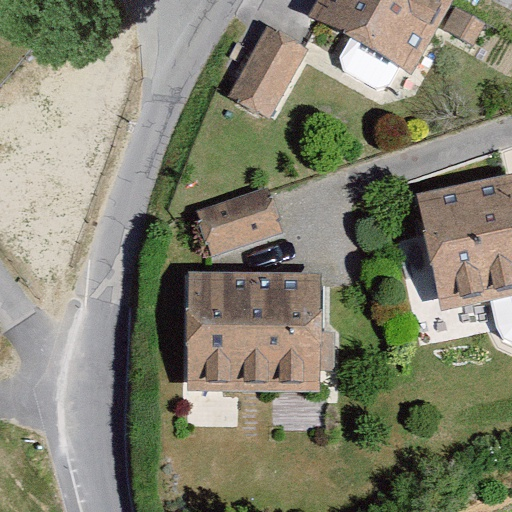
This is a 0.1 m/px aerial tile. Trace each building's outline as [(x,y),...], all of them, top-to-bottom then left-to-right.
[(324,0),(312,22),(415,79),(458,0),(324,0)] [(271,44),(233,111),(273,134),(312,67),(271,44)] [(511,175),(419,195),(442,312),(511,297),(511,175)] [(267,188),(197,212),(213,257),(282,233),(267,188)] [(324,276),(189,271),(185,386),(321,390),(322,370),(336,371),(338,334),(322,333),(324,276)]
